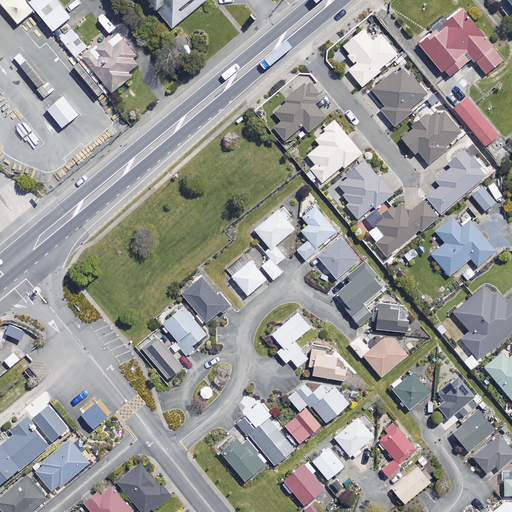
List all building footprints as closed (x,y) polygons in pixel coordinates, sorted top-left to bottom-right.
[(60,39),(72,30),(78,25),(57,0),(32,0),(30,2),(60,39)] [(206,0),(133,0),(162,36),(206,0)] [(503,61),(462,9),(431,34),(432,35),(421,45),(442,72),(445,70),(450,77),(473,59),(486,75),(503,61)] [(78,61),(90,51),(72,30),(60,39),(78,61)] [(373,42),(363,30),(344,47),(358,64),(349,71),(363,87),(380,72),(379,71),(397,55),(381,36),(373,42)] [(90,51),(78,61),(80,64),(76,67),(101,98),(110,90),(113,93),(133,77),(129,73),(142,62),(119,33),(93,55),(90,51)] [(427,96),(403,66),(373,90),(386,107),(381,111),(395,128),(413,113),(410,110),(427,96)] [(321,97),(306,81),(274,112),(282,121),(274,128),(286,141),(302,125),(310,133),(327,117),(314,103),(321,97)] [(79,116),(65,98),(49,110),(63,129),(79,116)] [(498,136),(466,98),(453,108),(486,147),(498,136)] [(462,135),(442,111),(430,121),(426,116),(401,137),(417,156),(420,154),(429,165),(445,151),(444,150),(462,135)] [(362,154),(335,121),(324,130),(326,132),(316,140),(321,146),(309,155),(317,165),(306,174),(317,188),(343,166),(345,168),(362,154)] [(487,175),(467,150),(449,164),(452,168),(437,180),(442,186),(427,197),(441,213),(487,175)] [(393,192),(364,162),(338,187),(352,201),(347,206),(360,219),(374,205),(377,208),(393,192)] [(496,202),(482,187),(472,196),(486,211),(496,202)] [(400,204),(369,226),(371,229),(367,232),(386,257),(438,219),(425,202),(408,215),(400,204)] [(337,232),(314,205),(302,216),(310,225),(302,232),(309,240),(298,250),(305,259),(337,232)] [(265,252),(271,259),(262,266),(274,280),(283,273),(276,265),(285,258),(275,246),(297,228),(281,209),(256,230),(270,247),(265,252)] [(462,229),(451,216),(435,230),(446,243),(432,255),(450,276),(471,258),(478,267),(496,251),(471,222),(462,229)] [(360,260),(340,237),(318,256),(338,279),(360,260)] [(267,280),(245,254),(235,262),(241,271),(233,277),(249,296),(267,280)] [(383,292),(370,271),(338,292),(360,326),(374,317),(365,303),(383,292)] [(227,305),(202,278),(182,296),(207,323),(227,305)] [(511,294),(503,302),(489,284),(455,312),(470,331),(461,339),(478,360),(511,331),(511,294)] [(207,335),(185,307),(165,323),(187,351),(207,335)] [(410,311),(380,309),(378,330),(408,332),(410,311)] [(311,328),(299,313),(273,335),(283,347),(277,352),(287,363),(291,359),(298,367),(309,359),(294,342),(311,328)] [(27,333),(10,327),(6,338),(23,344),(27,333)] [(370,350),(359,337),(350,344),(361,357),(370,350)] [(183,368),(158,338),(143,350),(169,381),(183,368)] [(398,339),(394,341),(384,339),(364,355),(382,377),(410,354),(398,339)] [(325,352),(313,349),(310,366),(314,367),(313,375),(344,381),(349,360),(324,355),(325,352)] [(24,356),(17,350),(5,361),(11,367),(24,356)] [(511,356),(510,359),(504,352),(485,367),(511,399),(511,356)] [(431,392),(412,372),(403,381),(400,378),(390,387),(412,410),(431,392)] [(480,404),(459,377),(440,392),(447,401),(441,406),(449,418),(459,410),(464,416),(480,404)] [(313,393),(305,384),(289,398),(300,411),(310,403),(328,423),(350,404),(336,388),(329,394),(322,386),(313,393)] [(107,418),(96,404),(83,415),(94,428),(107,418)] [(322,426),(307,408),(286,425),(301,443),(322,426)] [(496,429),(480,411),(454,433),(470,451),(496,429)] [(256,430),(245,417),(237,424),(246,435),(249,433),(276,466),(297,448),(272,417),(256,430)] [(0,486),(51,446),(29,418),(11,433),(13,435),(0,445),(0,486)] [(375,437),(358,418),(335,437),(352,456),(375,437)] [(417,449),(394,422),(377,437),(394,458),(383,471),(390,477),(401,463),(417,449)] [(511,459),(511,448),(501,435),(474,457),(490,477),(511,459)] [(262,468),(238,439),(233,442),(229,437),(218,447),(246,481),(262,468)] [(90,463),(71,440),(35,470),(54,493),(90,463)] [(344,467),(328,448),(313,461),(329,480),(344,467)] [(149,511),(167,499),(142,465),(119,482),(141,511),(149,511)] [(325,489),(304,465),(285,482),(305,506),(325,489)] [(431,482),(418,467),(393,488),(405,504),(431,482)] [(32,511),(49,497),(29,475),(0,500),(0,507),(4,511),(32,511)] [(133,511),(113,488),(102,496),(99,493),(86,504),(92,511),(133,511)] [(324,511),(316,502),(306,510),(307,511),(324,511)] [(511,511),(511,502),(505,502),(493,511),(492,511),(490,508),(485,511),(511,511)]
